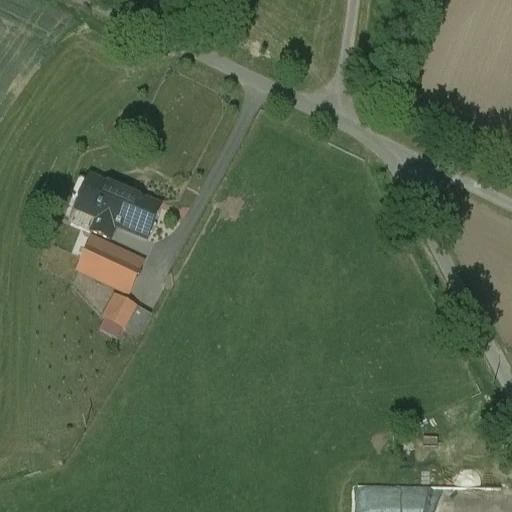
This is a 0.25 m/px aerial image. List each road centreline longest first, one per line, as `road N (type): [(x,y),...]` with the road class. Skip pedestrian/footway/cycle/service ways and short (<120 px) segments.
road 1 (unclassified): [(72,0),(381,145),(511,392)]
road 2 (track): [(347,125),(339,92),(353,0)]
